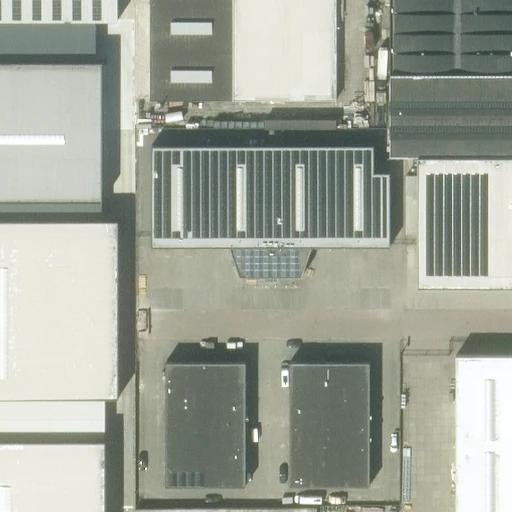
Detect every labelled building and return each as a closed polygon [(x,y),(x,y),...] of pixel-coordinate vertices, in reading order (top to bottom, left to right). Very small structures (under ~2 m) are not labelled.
[(0,0),(0,20),(95,20),(117,20),(117,0),(0,0)] [(336,100),(335,0),(149,0),(149,100),(336,100)] [(511,0),(389,0),(389,156),(416,156),(511,155),(511,0)] [(0,60),(0,200),(102,200),(102,102),(102,61),(95,61),(0,60)] [(151,145),(151,247),(229,247),(239,276),(301,276),(311,246),(389,246),(389,172),(373,172),(373,145),(151,145)] [(511,155),(416,156),(416,288),(419,288),(419,287),(511,287),(511,155)] [(118,213),(0,213),(0,397),(119,397),(118,213)] [(133,351),(119,352),(119,387),(133,386),(133,351)] [(511,511),(511,354),(455,355),(455,511),(511,511)] [(165,483),(245,483),(245,362),(165,362),(165,483)] [(289,483),(369,483),(369,362),(289,362),(289,483)] [(105,511),(106,439),(0,439),(0,511),(105,511)]
